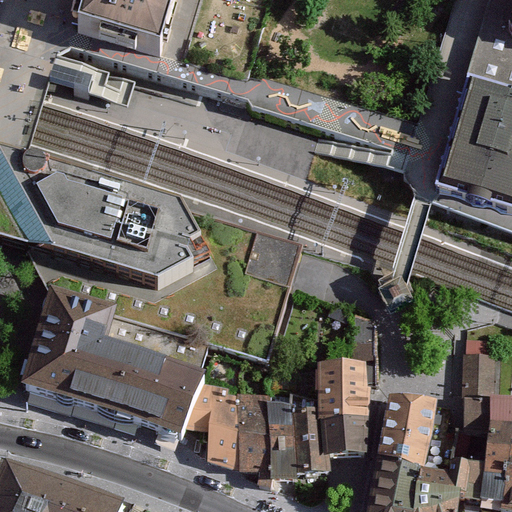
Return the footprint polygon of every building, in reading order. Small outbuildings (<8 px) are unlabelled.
[(176,0),(87,0),(78,33),(160,57),(176,0)] [(511,0),(498,0),(443,188),(511,207),(511,29),(511,27),(511,0)] [(47,291),(51,296),(117,315),(275,361),(306,253),(30,173),(0,163),(0,259),(31,269),(47,291)] [(389,286),(378,294),(392,315),(398,311),(414,301),(400,280),(389,286)] [(21,394),(89,414),(106,350),(117,315),(51,296),(48,306),(46,313),(21,394)] [(467,342),(467,357),(493,357),(493,342),(467,342)] [(207,381),(156,365),(106,350),(89,414),(180,446),(186,434),(204,388),(207,381)] [(488,396),(496,396),(496,357),(493,357),(467,357),(463,357),(463,415),(463,437),(488,437),(488,396)] [(229,392),(204,388),(186,434),(209,438),(208,466),(232,475),(260,479),(258,489),(271,492),(272,486),(298,485),(297,479),(332,478),(332,462),(368,460),(367,368),(318,368),(319,412),(293,413),(293,398),(228,399),(229,392)] [(511,400),(491,400),(486,471),(481,511),(501,511),(507,460),(511,460),(511,400)] [(438,408),(389,402),(377,464),(425,475),(437,411),(438,408)] [(463,437),(463,415),(437,411),(425,475),(450,479),(452,467),(486,471),(488,437),(463,437)] [(511,511),(511,460),(507,460),(501,511),(511,511)] [(425,475),(377,464),(368,496),(415,499),(425,475)] [(425,475),(415,499),(413,511),(460,511),(461,509),(477,511),(481,511),(486,471),(452,467),(450,479),(425,475)] [(7,469),(0,482),(0,511),(125,511),(127,510),(7,469)] [(413,511),(415,499),(368,496),(366,511),(413,511)]
